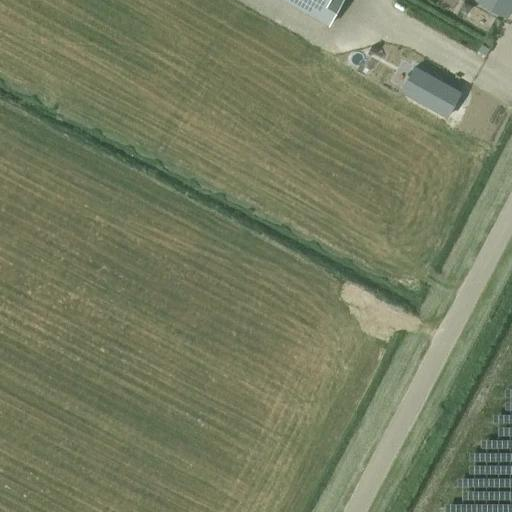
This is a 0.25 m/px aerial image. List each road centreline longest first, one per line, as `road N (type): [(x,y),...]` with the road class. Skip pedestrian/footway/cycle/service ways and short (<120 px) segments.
road 1 (unclassified): [(356,511),(511,216)]
road 2 (track): [(511,336),(416,511)]
